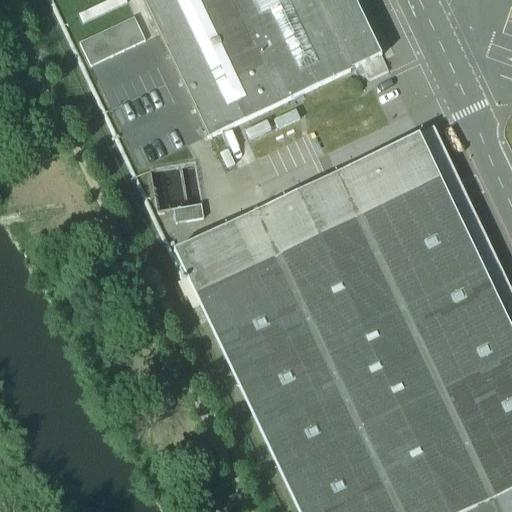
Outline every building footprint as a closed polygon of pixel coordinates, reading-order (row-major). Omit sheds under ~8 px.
[(140,0),(209,143),(354,73),(353,72),(382,58),(353,0),(140,0)] [(134,22),(79,47),(90,71),(145,45),(134,22)] [(274,131),(275,128),(274,125),(272,122),(268,122),(265,123),(263,125),(262,128),(263,132),(265,134),(268,135),(272,134),(274,131)] [(262,137),(262,134),(261,131),(259,128),(256,127),(252,128),(250,131),(249,134),(250,138),(252,140),(256,141),(259,140),(262,137)] [(511,511),(511,331),(420,138),(174,256),(187,282),(179,286),(185,300),(187,299),(193,312),(200,309),(296,511),(511,511)] [(187,200),(200,198),(196,167),(183,169),(187,200)] [(201,209),(173,214),(176,228),(203,223),(201,209)]
